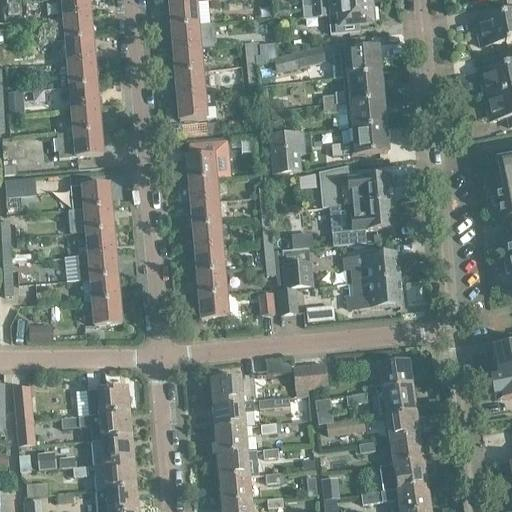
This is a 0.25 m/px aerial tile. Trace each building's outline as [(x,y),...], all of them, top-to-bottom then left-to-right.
[(87,0),(61,0),(63,20),(89,18),(87,0)] [(324,7),(323,0),(301,0),(302,9),(324,7)] [(482,27),(475,28),(480,49),(505,44),(505,45),(509,44),(509,43),(511,42),(511,2),(507,4),(509,16),(481,22),(482,27)] [(328,19),(330,37),(359,34),(358,27),(375,26),(373,8),(369,8),(369,3),(324,7),(325,19),(328,19)] [(171,30),(197,27),(195,4),(169,6),(171,30)] [(324,7),(302,9),(303,21),(325,19),(324,7)] [(16,14),(3,19),(8,30),(21,25),(16,14)] [(89,18),(63,20),(65,43),(91,41),(89,18)] [(173,53),(199,51),(197,27),(171,30),(173,53)] [(91,41),(65,43),(67,66),(94,64),(91,41)] [(244,47),(245,59),(255,58),(253,46),(244,47)] [(341,53),(330,54),(333,81),(343,80),(379,76),(377,50),(341,53)] [(175,76),(201,74),(199,51),(173,53),(175,76)] [(296,72),(324,66),(321,51),(256,67),(261,88),(299,84),(296,72)] [(511,55),(494,60),(496,69),(478,73),(484,99),(511,92),(511,55)] [(54,77),(62,78),(63,56),(55,56),(54,77)] [(255,58),(245,59),(246,71),(256,70),(255,58)] [(94,64),(67,66),(69,90),(96,87),(94,64)] [(256,70),(246,71),(247,84),(257,83),(256,70)] [(177,99),(203,97),(201,74),(175,76),(177,99)] [(346,106),(382,102),(379,76),(343,80),(345,94),(334,95),(335,97),(323,98),(324,108),(336,107),(346,106)] [(258,95),(257,83),(247,84),(249,96),(258,95)] [(96,87),(69,90),(71,113),(98,111),(96,87)] [(511,92),(484,99),(489,124),(507,120),(509,130),(511,129),(511,92)] [(203,97),(177,99),(179,123),(206,121),(205,110),(214,109),(213,96),(203,97)] [(346,106),(347,113),(348,132),(384,128),(382,102),(346,106)] [(337,117),(336,107),(324,108),(325,118),(337,117)] [(73,135),(73,136),(100,134),(98,111),(71,113),(73,135)] [(281,112),(268,112),(269,124),(282,123),(281,112)] [(348,132),(351,157),(351,158),(387,155),(384,128),(348,132)] [(100,134),(73,136),(73,135),(56,137),(58,161),(102,158),(100,134)] [(273,177),(299,175),(298,157),(303,157),(301,135),(269,139),(273,177)] [(192,159),(186,159),(188,183),(215,181),(228,179),(225,144),(190,147),(192,159)] [(329,148),(330,159),(341,158),(340,146),(329,148)] [(511,158),(497,162),(502,191),(494,192),(495,195),(490,196),(492,208),(497,208),(500,224),(508,222),(511,242),(511,244),(505,246),(508,262),(503,263),(505,275),(510,274),(511,277),(511,158)] [(16,169),(3,170),(4,178),(17,177),(16,169)] [(346,170),(319,176),(322,211),(330,210),(349,209),(392,205),(389,179),(348,183),(347,170),(346,170)] [(215,181),(188,183),(190,206),(217,204),(215,181)] [(34,182),(4,184),(6,202),(35,199),(34,182)] [(108,186),(70,189),(72,213),(84,212),(110,210),(108,186)] [(45,191),(45,203),(64,202),(63,190),(45,191)] [(258,192),(259,204),(269,203),(267,191),(258,192)] [(260,216),(270,215),(269,203),(259,204),(260,216)] [(217,204),(190,206),(192,229),(219,227),(217,204)] [(349,209),(330,210),(332,236),(333,249),(365,246),(364,233),(394,231),(392,205),(349,209)] [(112,233),(110,210),(84,212),(86,235),(112,233)] [(261,229),(271,228),(270,215),(260,216),(261,229)] [(273,230),(285,229),(284,217),(272,218),(273,230)] [(1,237),(10,237),(9,224),(0,224),(1,237)] [(192,229),(194,253),(221,250),(219,227),(192,229)] [(262,241),(272,240),(271,228),(261,229),(262,241)] [(114,256),(112,233),(86,235),(88,259),(114,256)] [(1,237),(2,250),(10,249),(10,237),(1,237)] [(264,254),(273,253),(272,240),(262,241),(264,254)] [(2,250),(2,262),(11,261),(11,258),(10,249),(2,250)] [(194,253),(197,276),(223,274),(221,250),(194,253)] [(265,265),(274,265),(273,253),(264,254),(265,265)] [(116,279),(114,256),(88,259),(76,260),(78,283),(90,282),(116,279)] [(355,286),(399,282),(396,256),(346,261),(347,272),(353,272),(355,286)] [(2,262),(3,274),(12,273),(11,265),(11,261),(2,262)] [(276,278),(274,265),(265,265),(266,279),(276,278)] [(282,268),(285,292),(311,290),(309,265),(282,268)] [(3,274),(3,286),(12,286),(12,273),(3,274)] [(197,276),(199,299),(225,297),(223,274),(197,276)] [(92,305),(118,303),(116,279),(90,282),(90,289),(92,305)] [(399,282),(355,286),(356,300),(350,301),(351,313),(401,308),(399,282)] [(4,301),(13,300),(12,286),(3,286),(4,301)] [(282,293),(278,294),(280,318),(297,316),(294,292),(282,293)] [(201,323),(227,321),(225,297),(199,299),(201,323)] [(273,316),(271,297),(259,298),(261,317),(273,316)] [(94,329),(120,327),(118,303),(92,305),(94,329)] [(51,329),(29,329),(29,345),(51,345),(51,329)] [(511,351),(486,356),(489,376),(511,372),(511,351)] [(411,389),(407,364),(379,368),(378,366),(367,367),(369,381),(379,379),(381,394),(411,389)] [(324,367),(311,369),(313,392),(326,391),(325,378),(324,369),(324,367)] [(334,368),(324,369),(325,378),(335,378),(334,368)] [(292,370),(294,394),(307,392),(305,369),(292,370)] [(487,382),(484,382),(486,395),(488,394),(489,399),(511,395),(511,372),(489,376),(486,377),(487,382)] [(242,405),(254,404),(252,378),(210,382),(212,408),(242,405)] [(411,389),(381,394),(368,396),(372,420),(385,418),(415,414),(411,389)] [(29,390),(13,391),(16,426),(32,424),(29,390)] [(126,390),(87,393),(89,419),(129,415),(126,390)] [(351,407),(365,405),(364,396),(349,398),(351,407)] [(273,411),(288,410),(287,401),(273,402),(273,411)] [(257,412),(272,411),(271,402),(256,404),(257,412)] [(327,402),(314,404),(318,428),(331,426),(327,402)] [(242,405),(212,408),(214,432),(244,430),(243,416),(255,415),(254,404),(242,405)] [(419,439),(415,414),(385,418),(389,443),(419,439)] [(61,421),(62,433),(90,430),(91,444),(131,440),(129,415),(89,419),(61,421)] [(342,425),(343,436),(363,433),(362,422),(342,425)] [(259,437),(274,436),(273,427),(258,429),(259,437)] [(244,430),(214,432),(216,457),(246,455),(245,439),(251,439),(250,429),(244,430)] [(392,468),(422,463),(419,439),(389,443),(392,468)] [(133,465),(131,440),(91,444),(93,469),(133,465)] [(358,457),(373,454),(371,446),(357,448),(358,457)] [(275,452),(261,453),(262,462),(276,461),(275,452)] [(246,455),(216,457),(219,482),(248,480),(246,455)] [(31,474),(29,458),(19,459),(20,475),(31,474)] [(392,468),(380,470),(384,494),(390,493),(396,493),(426,488),(422,463),(392,468)] [(135,490),(133,465),(93,469),(95,494),(135,490)] [(73,470),(74,479),(88,478),(88,469),(73,470)] [(362,481),(376,479),(375,470),(361,473),(362,481)] [(265,478),(265,487),(280,486),(279,477),(265,478)] [(219,482),(221,507),(251,505),(248,480),(219,482)] [(306,481),(307,499),(316,498),(314,480),(306,481)] [(331,482),(320,483),(322,503),(333,502),(331,482)] [(399,511),(429,511),(426,488),(396,493),(390,493),(378,495),(380,505),(398,502),(399,511)] [(97,511),(137,511),(135,490),(95,494),(97,511)] [(361,508),(380,505),(378,495),(359,498),(361,508)] [(0,510),(9,510),(9,497),(0,496),(0,510)] [(267,503),(267,511),(268,511),(282,511),(281,502),(267,503)]
